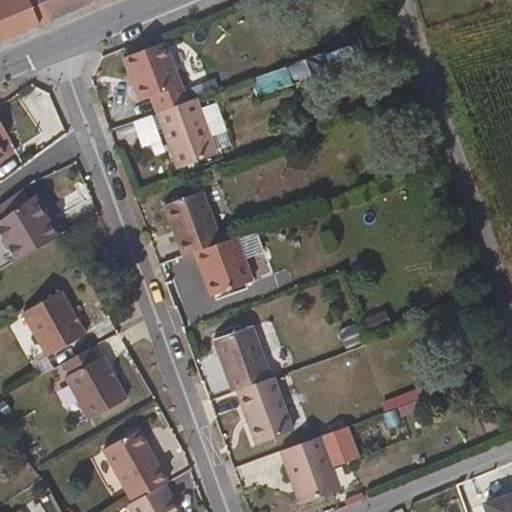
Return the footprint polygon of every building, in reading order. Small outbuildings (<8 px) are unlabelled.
[(0,9),(0,50),(37,36),(23,0),(0,9)] [(37,36),(83,19),(75,0),(23,0),(37,36)] [(75,0),(83,19),(103,11),(98,0),(75,0)] [(138,113),(149,108),(156,126),(186,114),(162,54),(124,69),(134,94),(131,96),(138,113)] [(186,114),(156,126),(168,155),(171,153),(174,161),(171,164),(177,180),(216,164),(195,110),(186,114)] [(65,237),(38,191),(0,219),(0,229),(14,262),(65,237)] [(186,270),(198,265),(225,255),(204,203),(165,219),(186,270)] [(0,241),(0,267),(11,262),(0,241)] [(126,282),(114,249),(95,261),(106,288),(111,288),(126,282)] [(255,292),(238,249),(225,255),(198,265),(203,280),(208,278),(219,306),(255,292)] [(43,367),(81,346),(56,302),(19,324),(43,367)] [(242,402),(276,389),(255,339),(218,354),(238,404),(242,402)] [(90,428),(126,407),(101,365),(66,386),(90,428)] [(395,397),(400,416),(428,407),(422,388),(395,397)] [(298,441),(278,389),(276,389),(242,402),(264,455),(298,441)] [(340,478),(361,469),(348,437),(327,445),(340,478)] [(133,511),(167,493),(169,492),(140,441),(104,461),(133,511)] [(311,511),(348,498),(340,478),(327,445),(287,461),(306,511),(311,511)] [(177,511),(167,493),(133,511),(177,511)]
